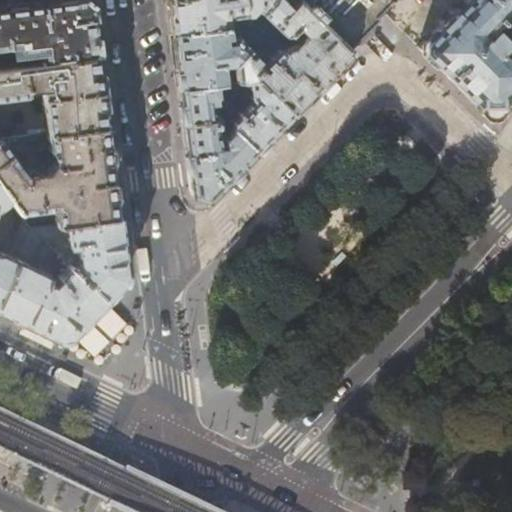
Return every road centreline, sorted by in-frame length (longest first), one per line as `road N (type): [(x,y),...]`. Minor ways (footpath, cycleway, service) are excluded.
road 1 (residential): [(511,183),(399,78),(373,76),(168,282)]
road 2 (residential): [(126,0),(168,282)]
road 3 (tertiary): [(341,410),(511,235)]
road 4 (secondary): [(183,455),(0,365)]
road 5 (residential): [(168,282),(183,455)]
road 6 (tertiary): [(341,410),(298,428),(238,482)]
